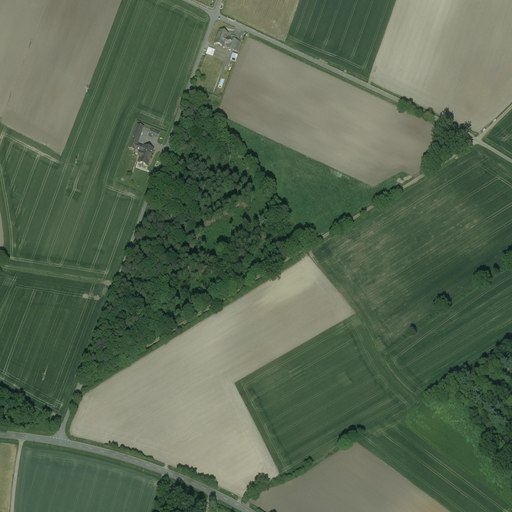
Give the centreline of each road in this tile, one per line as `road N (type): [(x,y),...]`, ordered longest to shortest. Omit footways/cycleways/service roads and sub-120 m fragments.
road 1 (track): [(476,140),(78,386)]
road 2 (unclassified): [(215,14),(59,442)]
road 3 (unclassified): [(215,14),(511,162)]
road 4 (tertiary): [(59,442),(157,469),(248,511)]
road 5 (track): [(307,247),(356,311),(383,365),(419,401)]
